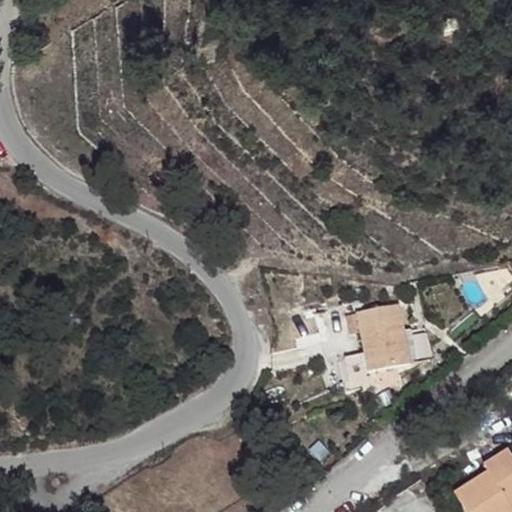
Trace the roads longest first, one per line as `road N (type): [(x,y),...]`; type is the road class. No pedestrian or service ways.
road 1 (tertiary): [(0,100),(8,128),(31,156),(207,273),(230,301),(241,333),(240,363),(190,417),(95,458)]
road 2 (unclassified): [(511,338),(308,511)]
